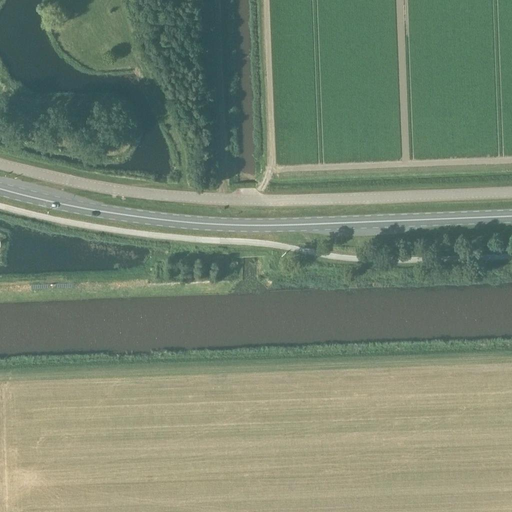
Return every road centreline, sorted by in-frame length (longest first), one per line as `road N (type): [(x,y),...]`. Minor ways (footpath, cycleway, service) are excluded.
road 1 (unclassified): [(511,192),(227,199),(127,191),(0,164)]
road 2 (primary): [(511,216),(202,224),(0,189)]
